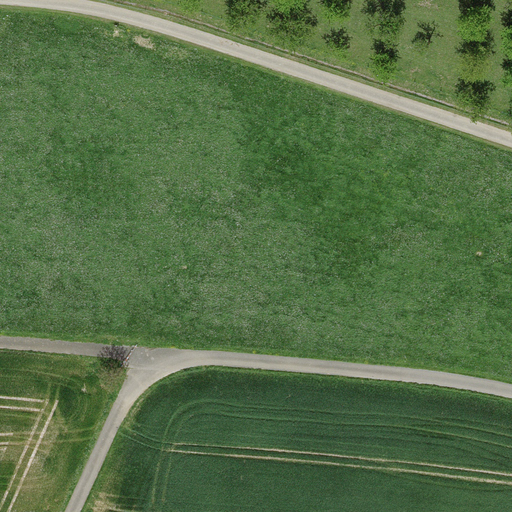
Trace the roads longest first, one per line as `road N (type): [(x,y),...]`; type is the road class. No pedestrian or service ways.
road 1 (track): [(0,1),(91,9),(147,24),(511,140)]
road 2 (unclassified): [(75,511),(153,365),(287,365),(511,394)]
